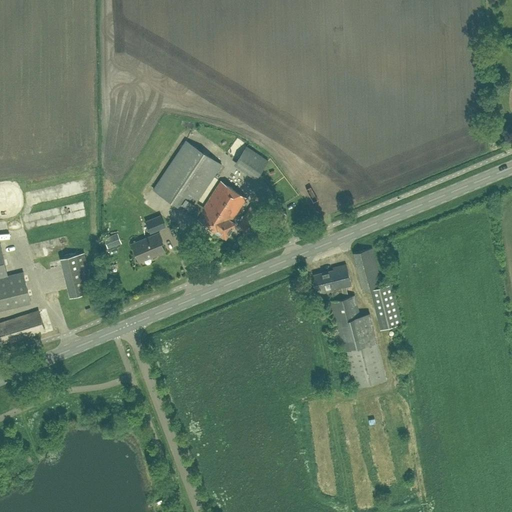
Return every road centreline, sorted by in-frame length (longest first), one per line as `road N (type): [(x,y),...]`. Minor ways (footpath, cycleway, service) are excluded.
road 1 (secondary): [(128,324),(511,166)]
road 2 (unclassified): [(199,511),(128,324)]
road 3 (secondary): [(0,377),(128,324)]
